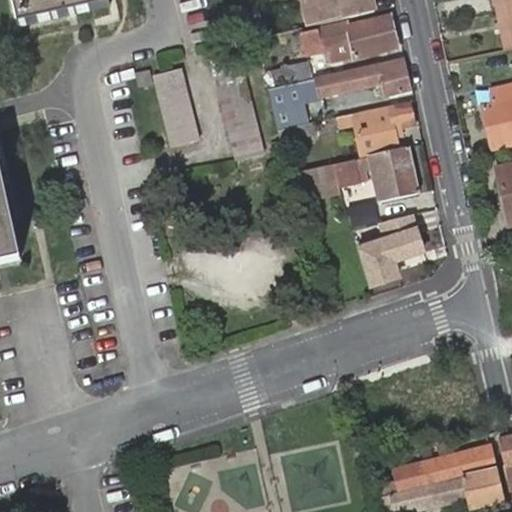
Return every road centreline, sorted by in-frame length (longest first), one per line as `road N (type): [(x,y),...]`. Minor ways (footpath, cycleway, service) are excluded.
road 1 (residential): [(157,411),(88,83),(105,56),(171,38),(162,0)]
road 2 (residential): [(157,411),(480,304)]
road 3 (residential): [(480,304),(418,0)]
